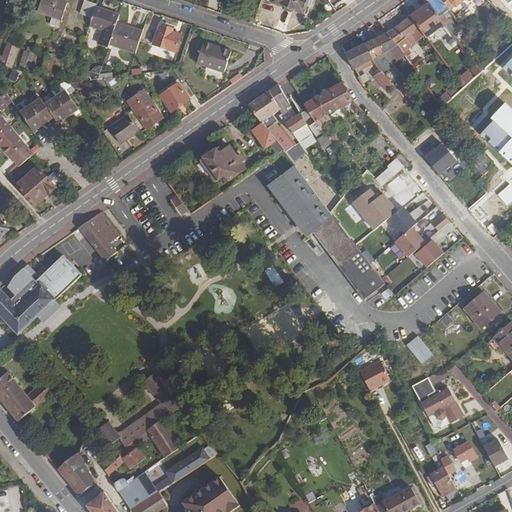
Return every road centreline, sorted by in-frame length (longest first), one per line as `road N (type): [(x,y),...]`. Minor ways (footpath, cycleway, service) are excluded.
road 1 (secondary): [(304,53),(0,271)]
road 2 (residential): [(511,275),(353,94),(327,38)]
road 3 (residential): [(140,0),(304,53)]
road 4 (secondary): [(76,511),(0,419)]
